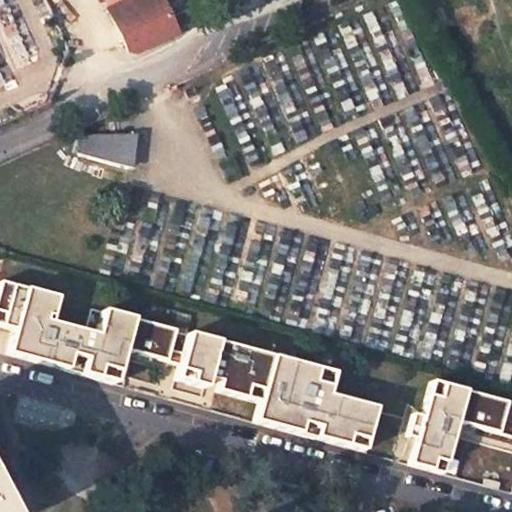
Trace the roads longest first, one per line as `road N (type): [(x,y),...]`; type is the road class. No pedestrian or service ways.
road 1 (residential): [(0,374),(499,511)]
road 2 (residential): [(277,0),(0,138)]
